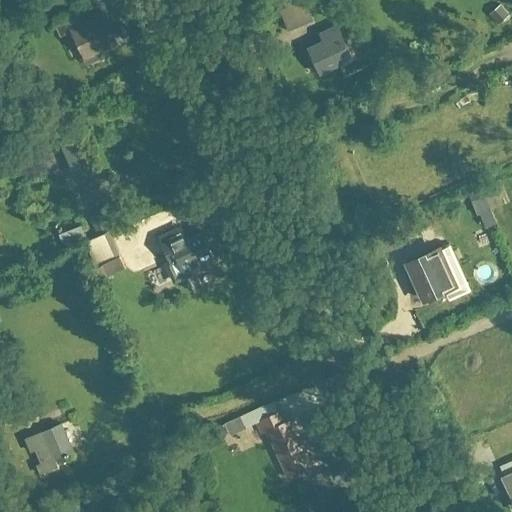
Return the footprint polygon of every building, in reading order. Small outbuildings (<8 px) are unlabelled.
[(501,3),(490,12),(498,22),(509,12),(501,3)] [(71,32),(84,58),(116,43),(102,16),(82,26),(77,16),(55,26),(61,37),(71,32)] [(323,42),(308,49),(320,75),(352,60),(336,26),(319,34),(323,42)] [(37,153),(66,140),(60,126),(31,139),(37,153)] [(475,217),(509,203),(499,179),(465,193),(475,217)] [(98,265),(118,256),(107,231),(120,225),(112,208),(90,218),(97,236),(87,241),(98,265)] [(62,246),(85,236),(80,224),(57,234),(62,246)] [(179,229),(159,239),(171,264),(178,261),(184,274),(213,259),(207,247),(209,246),(203,234),(186,242),(179,229)] [(459,286),(440,245),(403,261),(422,303),(441,294),(459,286)] [(145,276),(164,272),(160,256),(142,260),(145,276)] [(269,433),(287,478),(310,469),(290,421),(284,423),(279,411),(276,412),(273,403),(240,417),(245,427),(256,422),(262,436),(269,433)] [(57,468),(53,460),(73,451),(62,424),(25,440),(31,453),(35,452),(40,465),(36,467),(40,476),(57,468)] [(511,473),(502,478),(511,500),(511,473)]
